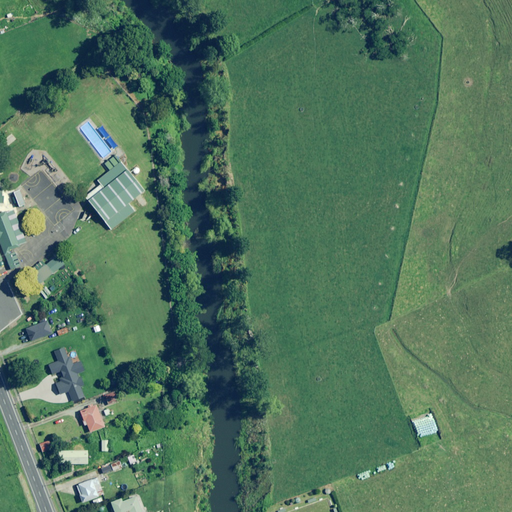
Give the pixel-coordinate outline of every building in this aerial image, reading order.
[(100,156),(93,146),(79,156),(86,166),(100,156)] [(125,195),(101,167),(79,185),(85,192),(65,209),(89,237),(113,217),(108,210),(125,195)] [(25,204),(19,191),(13,194),(15,197),(11,199),(16,209),(25,204)] [(17,278),(42,256),(34,247),(9,269),(17,278)] [(63,265),(56,256),(38,271),(44,280),(52,273),(63,265)] [(0,278),(9,275),(6,267),(0,269),(0,278)] [(52,333),(47,321),(25,329),(30,341),(52,333)] [(68,333),(66,328),(57,331),(59,337),(68,333)] [(63,348),(54,352),(59,362),(68,358),(63,348)] [(75,389),(66,392),(71,403),(79,399),(75,389)] [(117,400),(114,392),(104,396),(107,404),(117,400)] [(104,427),(96,406),(80,412),(85,426),(87,425),(90,433),(104,427)] [(44,415),(41,407),(29,412),(32,419),(44,415)] [(53,449),(50,440),(39,444),(42,453),(53,449)] [(112,441),(101,441),(101,451),(108,452),(108,446),(112,446),(112,441)] [(87,465),(87,451),(58,451),(59,465),(87,465)] [(112,472),(110,465),(101,468),(103,475),(112,472)] [(124,474),(122,468),(113,472),(116,480),(121,477),(121,475),(124,474)] [(101,490),(97,478),(76,486),(82,503),(98,497),(96,492),(101,490)] [(120,488),(117,483),(110,486),(113,491),(120,488)]
